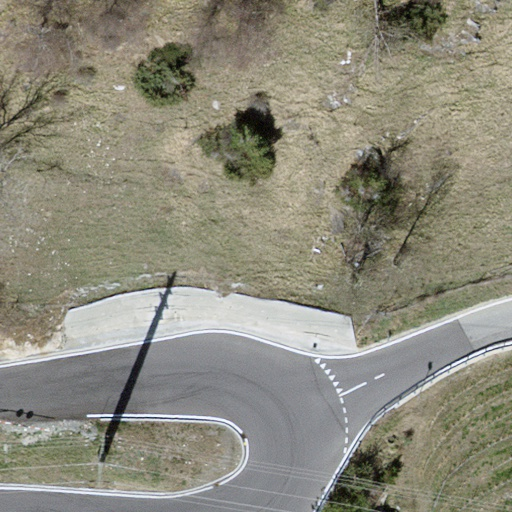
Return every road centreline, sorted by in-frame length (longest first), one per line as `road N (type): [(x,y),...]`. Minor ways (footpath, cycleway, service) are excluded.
road 1 (tertiary): [(287,416),(270,389),(232,371),(0,391)]
road 2 (tertiary): [(511,320),(287,416)]
